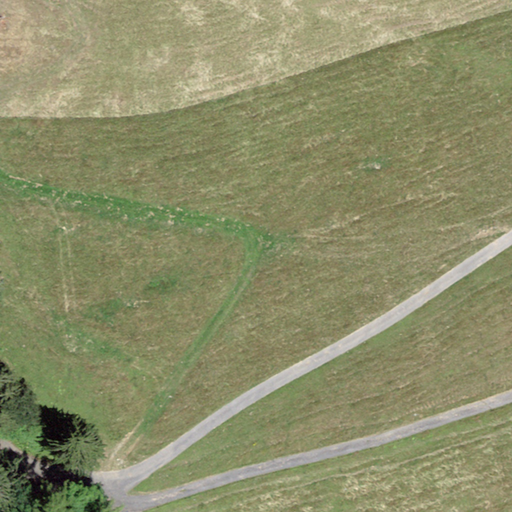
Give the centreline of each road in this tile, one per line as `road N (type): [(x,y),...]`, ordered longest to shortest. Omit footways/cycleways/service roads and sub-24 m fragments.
road 1 (unclassified): [(0,457),(62,496),(102,502),(511,238)]
road 2 (track): [(102,502),(137,505),(511,403)]
